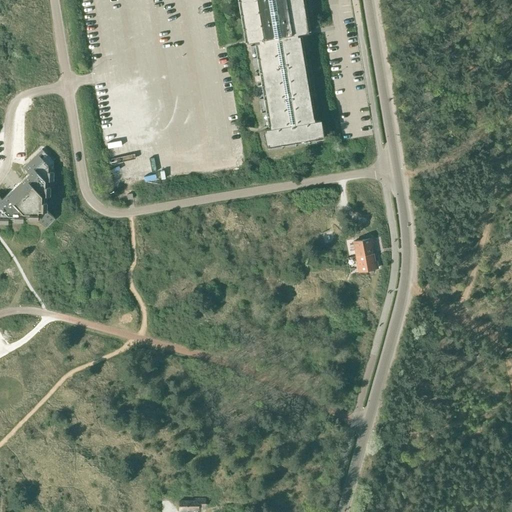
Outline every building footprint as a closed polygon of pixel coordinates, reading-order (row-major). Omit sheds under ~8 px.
[(237,0),(244,42),(259,39),(259,43),(254,44),(268,126),(270,126),(271,128),(264,130),(267,148),(323,138),(320,120),(313,121),(313,119),(315,119),(302,36),(296,36),(296,33),(310,31),(304,0),(237,0)] [(0,222),(7,223),(7,220),(22,221),(22,218),(37,218),(45,227),(54,218),(46,210),(46,195),(49,195),(50,180),(53,180),(53,162),(42,149),(23,167),(29,173),(2,199),(0,197),(0,222)] [(356,256),(372,253),(370,243),(373,242),(372,238),(353,242),(356,256)] [(372,253),(356,256),(359,271),(377,268),(377,264),(374,264),(372,253)] [(179,501),(179,510),(198,510),(198,506),(203,506),(205,506),(205,499),(203,499),(195,499),(195,501),(179,501)]
